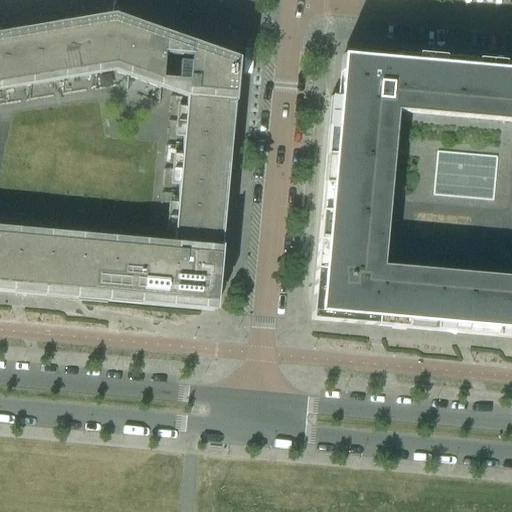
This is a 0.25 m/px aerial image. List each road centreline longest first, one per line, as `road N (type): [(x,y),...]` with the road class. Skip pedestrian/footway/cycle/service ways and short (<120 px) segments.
road 1 (unclassified): [(255,400),(291,1)]
road 2 (tertiary): [(252,429),(511,454)]
road 3 (tertiary): [(511,423),(255,400)]
road 4 (tertiary): [(255,400),(0,377)]
road 5 (tertiary): [(0,406),(252,429)]
road 6 (residential): [(291,1),(511,20)]
